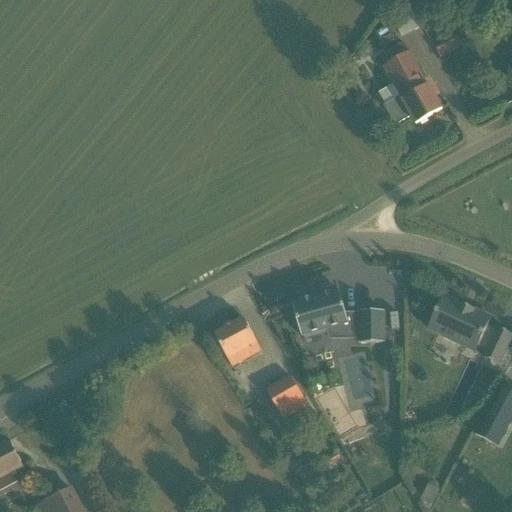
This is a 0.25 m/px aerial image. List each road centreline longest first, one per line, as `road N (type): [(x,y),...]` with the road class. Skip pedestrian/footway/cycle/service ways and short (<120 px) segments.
road 1 (unclassified): [(0,412),(293,250),(352,239)]
road 2 (unclassified): [(352,239),(387,198),(511,134)]
road 3 (unclassified): [(352,239),(416,243),(511,278)]
